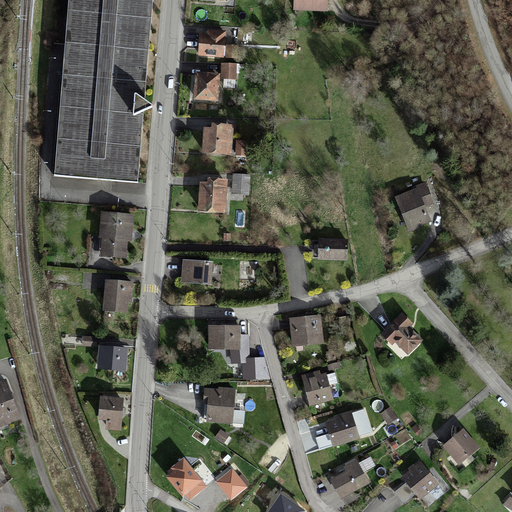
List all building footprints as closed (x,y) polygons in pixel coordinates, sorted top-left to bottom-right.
[(68,0),(55,175),(134,181),(148,0),(68,0)] [(292,0),(292,11),(324,12),(324,0),(292,0)] [(197,39),(197,58),(221,59),(221,35),(205,35),(205,39),(197,39)] [(237,48),(228,48),(228,60),(237,61),(237,48)] [(234,67),(221,67),(221,77),(234,77),(234,67)] [(195,80),(194,105),(216,106),(217,81),(195,80)] [(201,133),(201,157),(229,158),(229,133),(201,133)] [(233,177),(232,195),(248,195),(249,178),(233,177)] [(406,197),(394,201),(404,231),(424,225),(420,215),(432,211),(424,187),(405,194),(406,197)] [(198,188),(198,216),(222,216),(222,189),(198,188)] [(102,218),(100,255),(128,256),(129,219),(102,218)] [(345,243),(318,242),(318,258),(344,259),(345,243)] [(219,267),(181,264),(180,284),(217,287),(219,267)] [(103,285),(102,308),(129,309),(130,286),(103,285)] [(393,338),(406,352),(420,339),(398,315),(379,333),(388,343),(393,338)] [(321,318),(290,320),(291,343),(322,341),(321,318)] [(238,327),(210,325),(209,349),(232,350),(231,362),(242,363),(242,379),(270,379),(264,358),(245,358),(246,338),(237,337),(238,327)] [(98,342),(97,365),(123,366),(124,343),(98,342)] [(321,371),(303,376),(311,404),(329,399),(321,371)] [(2,378),(0,379),(0,423),(18,417),(2,378)] [(207,392),(206,419),(231,420),(231,393),(207,392)] [(119,428),(120,399),(96,398),(95,418),(106,418),(106,428),(119,428)] [(387,407),(380,412),(388,423),(395,417),(387,407)] [(348,413),(326,421),(334,444),(356,436),(348,413)] [(474,447),(459,430),(444,445),(459,461),(474,447)] [(185,461),(168,474),(182,493),(200,480),(185,461)] [(344,472),(332,478),(344,501),(354,495),(351,489),(365,482),(354,461),(342,468),(344,472)] [(418,463),(402,476),(419,496),(435,483),(418,463)] [(232,468),(215,481),(230,500),(247,487),(232,468)] [(304,511),(306,510),(280,492),(266,511),(304,511)]
